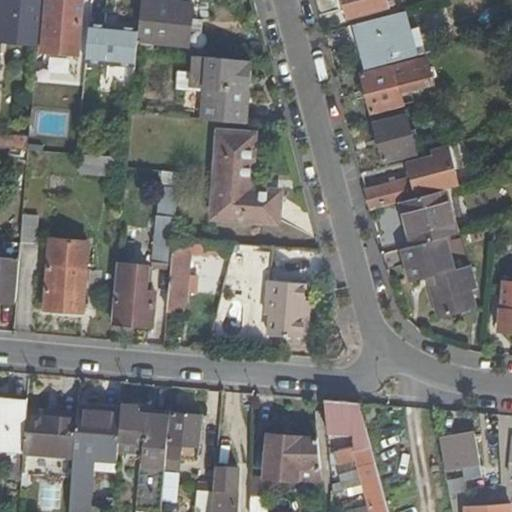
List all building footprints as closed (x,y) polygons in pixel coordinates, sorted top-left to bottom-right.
[(2,0),(0,35),(40,39),(42,14),(36,13),(37,0),(2,0)] [(78,54),(82,0),(47,0),(43,51),(78,54)] [(143,0),(142,20),(140,39),(188,45),(190,31),(191,18),(192,5),(151,0),(143,0)] [(394,7),(393,2),(387,3),(386,0),(337,0),(341,11),(346,10),(348,19),(394,7)] [(357,25),(369,69),(414,57),(402,13),(357,25)] [(191,18),(190,31),(199,32),(201,19),(191,18)] [(139,25),(90,20),(86,59),(135,64),(139,25)] [(205,119),(244,123),(247,89),(242,88),(244,69),(249,69),(250,60),(197,56),(193,97),(207,98),(205,119)] [(414,102),(411,88),(433,82),(426,56),(361,74),(371,113),(414,102)] [(193,97),(190,118),(205,119),(207,98),(193,97)] [(416,153),(412,138),(417,136),(415,129),(410,131),(406,114),(374,123),(384,162),(416,153)] [(278,221),(282,192),(250,189),(255,134),(223,131),(215,215),(278,221)] [(0,134),(0,147),(26,149),(28,137),(0,134)] [(432,155),(408,161),(412,178),(414,186),(424,183),(425,196),(445,190),(448,190),(456,187),(446,146),(431,150),(432,155)] [(109,157),(81,154),(79,173),(106,175),(109,157)] [(412,178),(365,189),(371,210),(402,202),(425,196),(424,183),(414,186),(412,178)] [(175,238),(179,189),(161,188),(154,266),(172,268),(175,238)] [(456,235),(445,190),(425,196),(402,202),(413,246),(446,238),(456,235)] [(38,245),(40,217),(24,216),(22,243),(38,245)] [(511,220),(496,224),(495,241),(511,236),(511,220)] [(46,309),(84,312),(90,241),(52,238),(51,246),(46,309)] [(232,244),(175,238),(172,268),(168,310),(186,312),(191,255),(203,256),(203,253),(230,256),(232,244)] [(455,272),(446,238),(413,246),(403,249),(412,283),(430,278),(433,277),(435,283),(432,284),(440,318),(475,307),(472,292),(476,291),(472,273),(457,277),(455,272)] [(0,300),(17,302),(22,243),(5,242),(4,251),(0,250),(0,300)] [(248,291),(256,246),(237,243),(230,288),(248,291)] [(154,326),(157,294),(145,293),(148,270),(138,269),(139,266),(120,265),(115,322),(154,326)] [(470,268),(455,272),(457,277),(472,273),(470,268)] [(303,314),(304,300),(305,284),(268,280),(266,312),(271,312),(269,337),(308,341),(310,314),(303,314)] [(499,331),(511,332),(511,283),(505,283),(501,315),(501,321),(499,331)] [(388,511),(360,403),(326,400),(328,431),(354,433),(355,450),(330,453),(332,465),(358,461),(361,472),(342,476),(343,483),(334,484),(334,491),(348,488),(365,486),(366,492),(371,511),(388,511)] [(29,405),(0,402),(0,449),(24,451),(28,410),(29,405)] [(80,410),(121,415),(122,408),(122,406),(81,402),(80,410)] [(121,415),(118,451),(145,453),(144,463),(141,463),(136,511),(161,511),(167,458),(170,418),(141,415),(142,409),(122,408),(121,415)] [(171,412),(142,409),(141,415),(170,418),(171,412)] [(24,454),(75,459),(79,421),(55,418),(56,413),(28,410),(24,451),(24,454)] [(90,511),(94,460),(117,462),(118,451),(121,415),(80,410),(80,415),(79,421),(75,459),(71,511),(83,511),(90,511)] [(170,418),(167,458),(199,461),(203,415),(171,412),(170,418)] [(79,421),(80,415),(56,413),(55,418),(79,421)] [(441,440),(446,471),(464,467),(466,479),(482,476),(476,434),(441,440)] [(269,436),(266,477),(268,478),(323,481),(319,438),(269,436)] [(237,511),(240,469),(217,468),(215,487),(212,511),(237,511)] [(266,477),(252,477),(252,495),(268,495),(268,478),(266,477)] [(212,511),(215,487),(197,486),(194,511),(212,511)] [(349,495),(366,492),(365,486),(348,488),(349,495)] [(267,511),(268,495),(252,495),(251,511),(267,511)]
